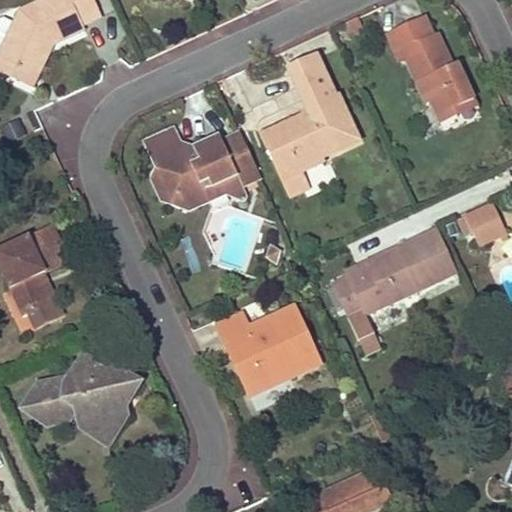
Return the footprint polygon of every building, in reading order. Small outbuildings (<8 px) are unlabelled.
[(15,23),(0,55),(0,60),(28,73),(43,45),(50,42),(53,47),(85,31),(84,26),(103,17),(94,0),(47,0),(20,13),(15,23)] [(360,29),(355,17),(340,24),(345,36),(360,29)] [(457,118),(453,110),(473,101),(461,74),(455,77),(450,65),(435,34),(430,36),(422,17),(385,34),(398,62),(404,60),(425,106),(431,104),(440,125),(457,118)] [(0,55),(15,23),(7,19),(0,22),(0,55)] [(0,73),(31,88),(53,47),(50,42),(43,45),(28,73),(0,60),(0,73)] [(286,120),(260,132),(291,198),(312,189),(303,170),(322,161),(322,160),(364,141),(342,94),(339,95),(319,52),(293,64),(313,107),(299,113),(304,123),(291,129),(288,124),(286,120)] [(461,74),(456,63),(450,65),(455,77),(461,74)] [(457,118),(477,109),(473,101),(453,110),(457,118)] [(304,123),(299,113),(286,120),(288,124),(291,129),(304,123)] [(42,132),(34,115),(25,119),(33,137),(42,132)] [(15,127),(0,133),(7,146),(21,139),(15,127)] [(173,129),(141,144),(154,172),(150,183),(160,203),(172,206),(186,213),(206,203),(201,192),(236,176),(234,173),(252,165),(237,132),(220,140),(217,137),(192,149),(192,152),(183,156),(178,152),(182,146),(173,129)] [(244,201),(245,196),(236,176),(201,192),(206,203),(223,196),(240,204),(244,201)] [(492,204),(465,217),(473,233),(478,244),(506,232),(492,204)] [(473,233),(465,217),(458,220),(466,236),(473,233)] [(0,254),(0,270),(23,320),(29,317),(50,307),(37,279),(46,275),(70,264),(54,229),(0,254)] [(347,279),(332,286),(358,341),(360,340),(367,355),(381,349),(373,334),(375,333),(366,315),(458,273),(438,229),(367,262),(370,268),(347,279)] [(278,251),(267,244),(263,257),(274,264),(278,251)] [(370,268),(367,262),(344,272),(347,279),(370,268)] [(37,279),(50,307),(59,303),(46,275),(37,279)] [(36,331),(66,317),(59,303),(50,307),(29,317),(36,331)] [(292,310),(269,320),(246,330),(240,315),(214,327),(247,398),(318,366),(292,310)] [(38,387),(21,413),(48,430),(68,426),(76,413),(100,426),(111,410),(119,416),(140,385),(119,372),(114,379),(101,372),(80,359),(59,390),(48,383),(38,387)] [(110,366),(101,372),(114,379),(119,372),(110,366)] [(76,413),(68,426),(106,448),(125,420),(119,416),(111,410),(100,426),(76,413)] [(383,443),(389,440),(396,438),(384,412),(370,417),(383,443)] [(375,511),(390,505),(382,488),(374,471),(320,496),(308,502),(312,511),(375,511)]
